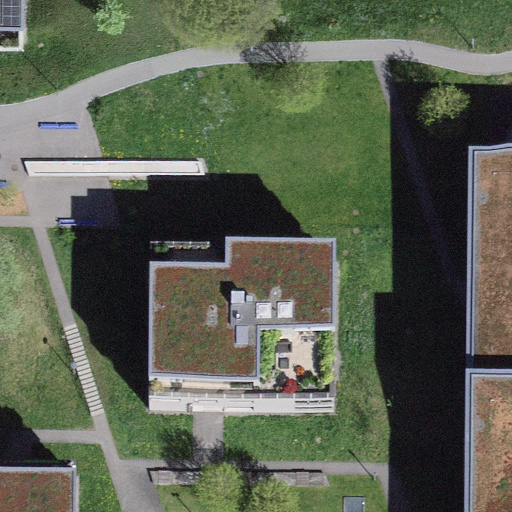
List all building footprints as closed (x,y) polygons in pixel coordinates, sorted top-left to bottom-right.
[(23,0),(0,0),(0,37),(23,38),(23,0)] [(511,173),(489,173),(485,476),(511,476),(511,173)] [(335,265),(151,262),(150,410),(208,412),(334,412),(335,265)] [(511,511),(511,476),(485,476),(484,511),(511,511)] [(13,480),(0,479),(0,511),(75,511),(76,481),(13,480)]
